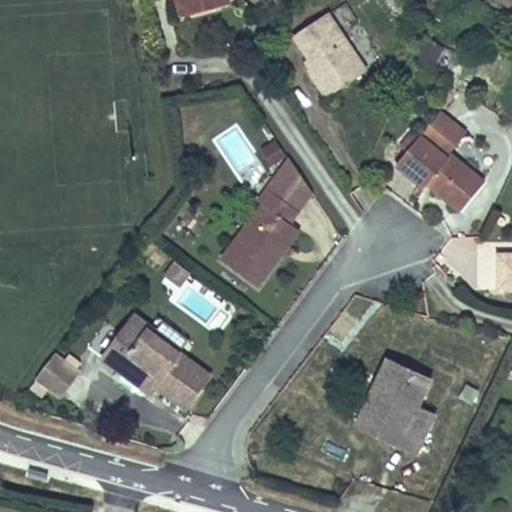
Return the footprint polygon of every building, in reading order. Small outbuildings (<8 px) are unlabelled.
[(198,11),(178,0),(177,0),(182,15),(198,11)] [(178,0),(198,11),(211,7),(214,0),(178,0)] [(367,71),(328,13),(294,36),(310,59),(315,66),(309,70),(328,98),(367,71)] [(434,66),(443,47),(427,40),(419,58),(434,66)] [(315,66),(310,59),(304,62),(309,70),(315,66)] [(451,154),(468,133),(441,111),(421,135),(448,157),(451,154)] [(408,151),(421,136),(413,130),(400,145),(408,151)] [(485,182),(451,154),(448,157),(421,135),(421,136),(408,151),(397,164),(425,187),(432,180),(437,184),(434,188),(462,211),(485,182)] [(272,166),(286,157),(275,140),(262,149),(272,166)] [(313,192),(290,159),(269,188),(299,211),(313,192)] [(290,245),(300,231),(290,223),(299,211),(269,188),(259,201),(263,204),(222,260),(258,287),(284,252),(290,245)] [(290,257),(296,250),(290,245),(284,252),(290,257)] [(511,289),(511,254),(499,255),(499,290),(511,289)] [(180,287),(189,274),(175,263),(166,277),(180,287)] [(210,376),(134,318),(104,358),(120,369),(114,377),(134,391),(139,391),(142,386),(150,392),(156,385),(187,408),(210,376)] [(60,396),(78,371),(55,354),(37,378),(60,396)] [(419,407),(432,379),(388,359),(363,412),(406,432),(403,439),(421,447),(436,415),(419,407)] [(406,432),(363,412),(356,427),(417,455),(421,447),(403,439),(406,432)] [(49,474),(31,468),(28,475),(47,481),(49,474)]
